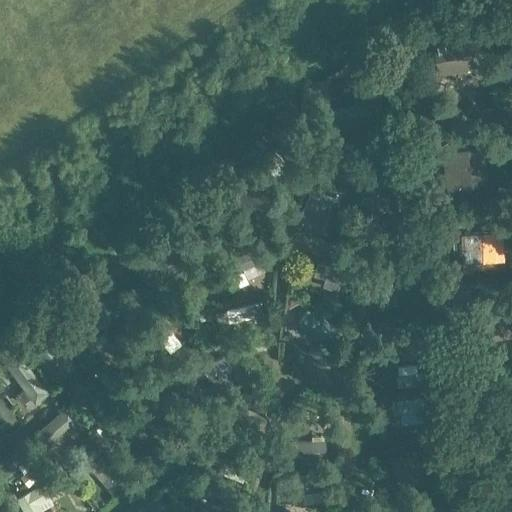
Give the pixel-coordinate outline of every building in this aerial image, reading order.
[(470,35),(437,42),(444,75),(477,68),(470,35)] [(337,113),(339,129),(383,123),(376,74),(360,76),(365,109),(337,113)] [(451,192),(488,187),(483,148),(446,153),(451,192)] [(293,180),(278,165),(282,161),(274,152),(259,167),(283,191),(293,180)] [(374,202),(376,212),(392,210),(386,164),(370,166),(373,191),(363,192),(365,203),(374,202)] [(265,208),(261,204),(241,184),(240,182),(230,192),(255,218),(265,208)] [(313,226),(327,193),(313,188),(299,220),(313,226)] [(189,220),(211,248),(224,238),(202,210),(189,220)] [(174,211),(166,217),(173,227),(181,221),(174,211)] [(345,214),(349,234),(360,232),(356,212),(345,214)] [(266,242),(230,257),(235,271),(272,256),(266,242)] [(506,242),(462,245),(464,273),(507,270),(506,242)] [(169,272),(170,273),(176,268),(175,267),(178,264),(163,245),(133,269),(148,288),(151,285),(152,287),(159,282),(157,280),(169,272)] [(395,262),(391,262),(391,257),(379,257),(379,297),(391,297),(391,272),(395,272),(395,262)] [(353,273),(317,264),(314,277),(326,279),(324,288),(339,292),(341,283),(350,285),(353,273)] [(76,298),(100,330),(119,316),(117,313),(118,311),(113,305),(112,306),(102,293),(104,292),(99,286),(97,287),(95,284),(76,298)] [(130,286),(122,292),(130,302),(138,296),(130,286)] [(237,290),(241,299),(248,296),(244,287),(237,290)] [(344,307),(353,309),(356,298),(347,295),(344,307)] [(260,301),(229,308),(232,322),(263,315),(260,301)] [(425,314),(412,304),(403,315),(416,325),(425,314)] [(343,332),(308,308),(295,328),(304,334),(307,329),(333,346),(343,332)] [(511,308),(482,311),(485,344),(511,341),(511,308)] [(205,321),(203,310),(193,312),(195,323),(205,321)] [(146,325),(170,353),(181,343),(157,316),(146,325)] [(80,335),(87,344),(95,338),(88,328),(80,335)] [(34,349),(58,381),(77,366),(53,334),(34,349)] [(226,346),(231,355),(242,348),(237,339),(226,346)] [(317,360),(322,353),(312,347),(307,354),(317,360)] [(19,351),(6,361),(33,396),(45,386),(19,351)] [(202,370),(225,407),(239,398),(217,361),(202,370)] [(158,369),(118,377),(122,392),(161,383),(158,369)] [(118,403),(94,371),(82,380),(105,412),(118,403)] [(430,372),(418,373),(399,375),(398,375),(399,388),(431,385),(430,372)] [(0,427),(17,415),(0,393),(0,427)] [(150,439),(140,425),(159,410),(149,397),(120,418),(141,446),(150,439)] [(430,399),(394,401),(394,414),(402,414),(403,425),(424,424),(423,413),(430,412),(430,399)] [(50,441),(79,420),(69,407),(41,429),(50,441)] [(119,446),(127,440),(120,431),(112,437),(119,446)] [(239,438),(236,445),(244,448),(247,441),(239,438)] [(284,459),(326,457),(325,444),(283,445),(284,459)] [(0,477),(1,479),(15,468),(28,458),(33,455),(25,445),(0,464),(0,477)] [(394,455),(407,485),(430,475),(417,445),(394,455)] [(93,462),(119,493),(130,484),(104,453),(93,462)] [(246,471),(223,461),(219,472),(242,482),(246,471)] [(278,478),(280,494),(322,490),(320,474),(278,478)] [(49,498),(56,494),(48,480),(17,498),(24,511),(42,511),(38,504),(49,498)] [(232,504),(237,492),(207,480),(202,492),(213,496),(211,502),(222,507),(224,501),(232,504)] [(170,511),(163,504),(166,501),(156,491),(133,511),(170,511)]
